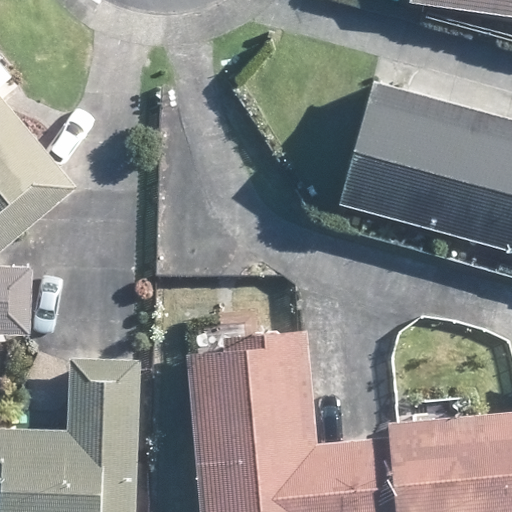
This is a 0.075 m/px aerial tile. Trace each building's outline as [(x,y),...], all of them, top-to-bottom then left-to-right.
[(511,0),(431,0),(511,11),(511,0)] [(511,115),(408,86),(393,81),(378,78),(344,200),(449,229),(511,246),(511,115)] [(0,248),(79,182),(0,88),(0,248)] [(36,263),(0,261),(0,330),(9,330),(29,331),(34,331),(36,263)] [(401,511),(396,434),(318,440),(309,327),(258,331),(230,332),(231,346),(200,347),(194,349),(195,359),(206,511),(401,511)] [(139,511),(146,355),(130,353),(73,352),(72,361),(71,409),(71,426),(0,423),(0,511),(139,511)] [(511,511),(511,409),(473,411),(394,417),(396,434),(401,511),(511,511)]
